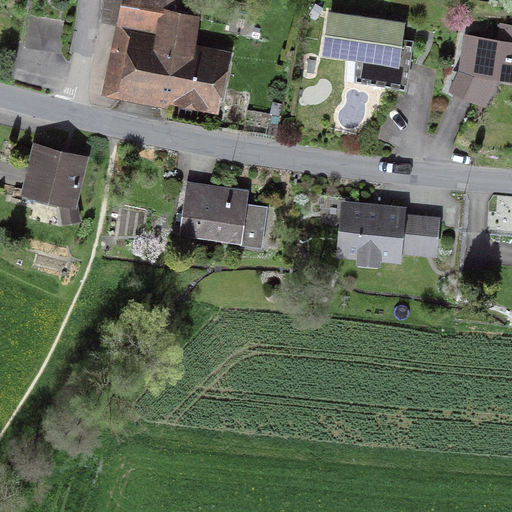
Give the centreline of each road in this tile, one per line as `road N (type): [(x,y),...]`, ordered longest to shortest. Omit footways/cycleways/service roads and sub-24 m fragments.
road 1 (unclassified): [(511,180),(328,163),(72,114)]
road 2 (track): [(117,125),(97,250),(49,363),(0,444)]
